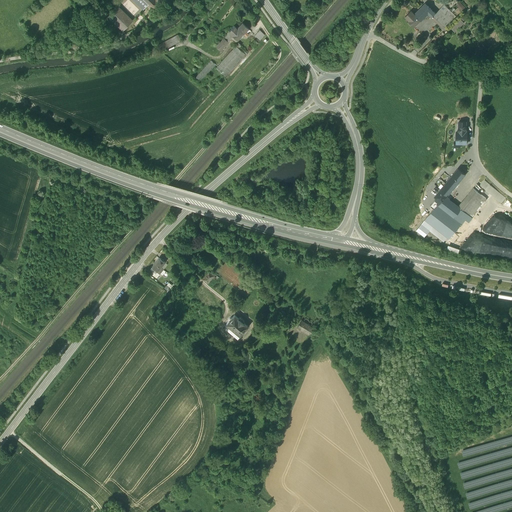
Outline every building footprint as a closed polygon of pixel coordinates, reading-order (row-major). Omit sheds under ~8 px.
[(133,0),(143,9),(149,4),(146,0),(133,0)] [(167,0),(146,0),(149,4),(155,10),(155,11),(167,0)] [(459,1),(455,5),(461,10),(465,6),(459,1)] [(425,3),(415,14),(411,10),(405,16),(409,19),(408,20),(414,26),(420,20),(421,20),(428,13),(432,10),(425,3)] [(443,6),(436,14),(432,10),(428,13),(436,22),(437,22),(443,28),(444,27),(454,16),(443,6)] [(132,21),(118,7),(108,16),(123,30),(132,21)] [(462,14),(449,27),(454,32),(467,18),(462,14)] [(237,29),(234,26),(228,31),(229,31),(232,34),(231,34),(233,36),(234,37),(232,38),(236,41),(248,28),(243,23),(237,29)] [(260,30),(255,35),(259,40),(264,34),(260,30)] [(223,38),(215,47),(220,51),(233,36),(231,34),(232,34),(229,31),(223,38)] [(178,35),(158,45),(161,51),(181,41),(178,35)] [(238,43),(216,68),(225,77),(245,54),(246,55),(248,52),(238,43)] [(211,60),(193,79),(199,84),(216,65),(211,60)] [(459,131),(457,131),(457,135),(456,136),(456,137),(457,138),(457,141),(461,141),(461,143),(467,143),(467,138),(466,138),(466,136),(467,135),(467,131),(466,131),(459,131)] [(465,174),(458,168),(452,175),(459,181),(465,174)] [(459,181),(452,175),(435,196),(437,197),(430,206),(434,209),(424,221),(432,227),(446,238),(448,240),(462,223),(454,217),(439,204),(446,196),(459,181)] [(485,179),(480,184),(486,189),(490,184),(485,179)] [(506,197),(493,186),(489,191),(501,202),(506,197)] [(482,195),(473,188),(468,194),(476,201),(482,195)] [(468,194),(458,206),(461,209),(467,213),(476,201),(468,194)] [(458,206),(446,196),(439,204),(454,217),(461,209),(458,206)] [(467,213),(461,209),(454,217),(462,223),(469,215),(467,213)] [(432,227),(424,221),(416,230),(424,237),(429,230),(432,227)] [(446,238),(432,227),(429,230),(443,241),(446,238)] [(460,254),(462,249),(451,245),(449,249),(460,254)] [(161,259),(159,258),(155,263),(161,268),(165,263),(163,261),(161,259)] [(161,268),(155,263),(152,267),(154,269),(153,271),(153,272),(156,274),(157,272),(161,268)] [(207,274),(206,274),(204,277),(202,280),(207,284),(215,275),(211,272),(210,273),(209,272),(207,274)] [(238,319),(234,316),(232,319),(231,319),(230,319),(229,320),(229,321),(229,322),(227,325),(230,328),(228,331),(237,339),(240,336),(241,336),(242,336),(242,335),(242,334),(242,333),(243,332),(244,332),(245,332),(246,331),(246,330),(246,329),(247,327),(244,324),(244,323),(244,322),(243,321),(242,319),(240,319),(239,319),(238,319)] [(306,320),(304,322),(301,320),(297,327),(309,335),(313,328),(312,327),(313,325),(309,322),(308,322),(306,320)]
